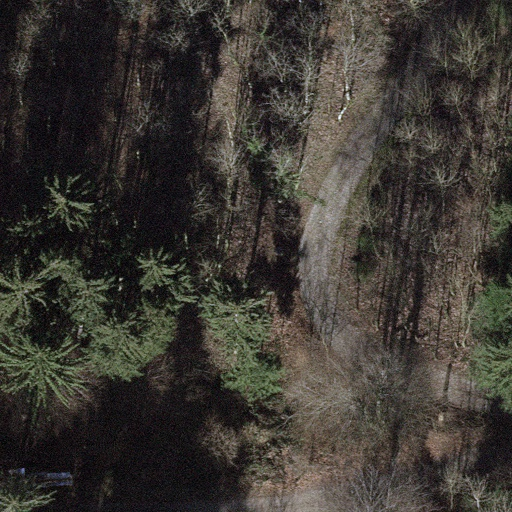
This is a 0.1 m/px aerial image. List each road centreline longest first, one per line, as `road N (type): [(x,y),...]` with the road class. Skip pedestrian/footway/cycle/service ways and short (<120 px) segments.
road 1 (track): [(463,0),(322,278),(343,346),(449,383),(511,450)]
road 2 (track): [(266,511),(401,499),(511,459)]
